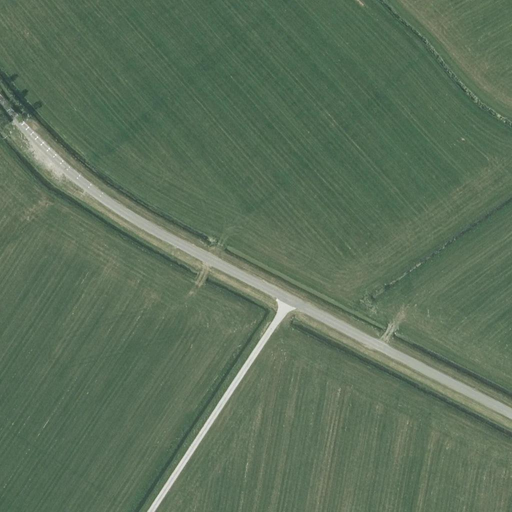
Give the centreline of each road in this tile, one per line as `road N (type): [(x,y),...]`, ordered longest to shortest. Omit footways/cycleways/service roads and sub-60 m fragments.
road 1 (tertiary): [(289,303),(123,215),(51,158),(0,100)]
road 2 (unclassified): [(151,511),(289,303)]
road 3 (tertiary): [(511,417),(289,303)]
